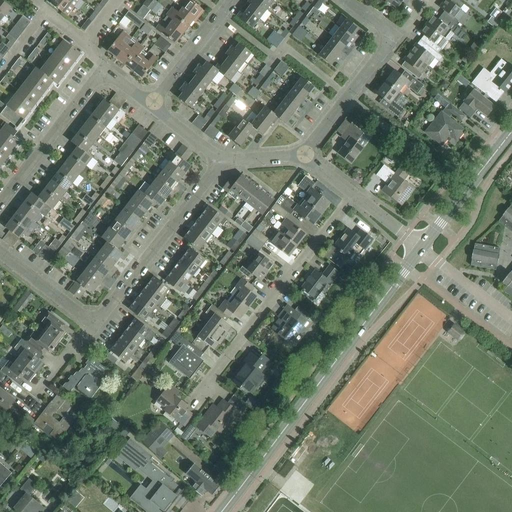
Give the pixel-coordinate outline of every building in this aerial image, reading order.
[(11,7),(1,0),(0,0),(0,13),(4,16),(11,7)] [(74,7),(70,4),(64,0),(49,0),(48,1),(67,16),(74,7)] [(157,1),(155,0),(147,0),(144,5),(150,10),(157,1)] [(202,9),(190,0),(177,0),(177,2),(183,7),(182,8),(196,18),(197,16),(199,17),(204,11),(202,9)] [(266,10),(253,0),(249,0),(248,2),(251,5),(247,10),(259,19),(266,10)] [(274,1),(272,0),(253,0),(266,10),(274,1)] [(409,0),(385,0),(397,9),(402,2),(406,5),(409,0)] [(453,18),(460,9),(464,4),(457,0),(451,0),(450,2),(448,0),(444,0),(439,7),(445,11),(441,15),(455,26),(455,25),(458,22),(453,18)] [(305,11),(310,5),(307,2),(302,9),(305,11)] [(99,13),(104,7),(100,4),(95,10),(99,13)] [(150,10),(144,5),(136,14),(139,16),(141,13),(145,17),(150,10)] [(196,18),(182,8),(179,12),(173,7),(170,11),(189,26),(196,18)] [(491,17),(487,23),(495,29),(499,23),(495,20),(502,13),(496,8),(489,16),(491,17)] [(95,19),(99,13),(95,10),(91,16),(95,19)] [(259,19),(247,10),(243,15),(240,12),(237,16),(252,28),(258,20),(259,19)] [(315,13),(311,10),(306,16),(310,19),(315,13)] [(139,28),(144,23),(129,11),(124,16),(139,28)] [(189,26),(170,11),(166,15),(167,16),(164,21),(169,25),(182,35),(189,26)] [(299,20),(303,14),(300,11),(295,17),(299,20)] [(466,34),(455,25),(455,26),(441,15),(438,20),(433,15),(426,24),(445,39),(448,41),(454,34),(461,39),(466,34)] [(305,26),(310,19),(306,16),(301,23),(305,26)] [(293,27),(299,20),(295,17),(289,24),(293,27)] [(355,33),(359,28),(347,19),(340,28),(356,40),(359,36),(355,33)] [(84,32),(90,24),(86,21),(80,29),(84,32)] [(154,31),(146,24),(141,30),(150,36),(154,31)] [(182,35),(169,25),(166,29),(159,24),(156,28),(166,36),(175,44),(182,35)] [(445,39),(426,24),(420,32),(426,37),(423,41),(428,45),(438,54),(442,49),(448,41),(445,39)] [(17,40),(24,31),(19,28),(16,25),(9,34),(17,40)] [(296,38),(301,31),(297,28),(292,35),(296,38)] [(356,40),(340,28),(333,37),(345,47),(349,42),(352,44),(356,40)] [(284,39),(289,32),(286,29),(281,36),(284,39)] [(116,58),(131,38),(123,32),(108,51),(116,58)] [(43,45),(51,35),(48,33),(40,42),(43,45)] [(172,45),(161,36),(154,44),(165,53),(172,45)] [(279,45),(284,39),(281,36),(276,42),(279,45)] [(341,51),(345,47),(333,37),(326,46),(341,58),(345,54),(341,51)] [(125,64),(140,45),(136,42),(131,38),(116,58),(125,64)] [(24,119),(53,81),(57,85),(81,54),(83,55),(82,56),(83,56),(83,55),(64,40),(58,48),(40,71),(36,67),(7,106),(4,109),(0,114),(20,129),(26,121),(24,119)] [(443,57),(438,54),(428,45),(423,41),(420,44),(418,45),(416,43),(410,52),(424,63),(428,66),(429,66),(435,58),(439,62),(443,57)] [(11,48),(6,45),(2,42),(0,44),(0,47),(7,53),(11,48)] [(251,53),(239,43),(235,49),(232,46),(229,50),(244,62),(251,53)] [(147,53),(142,50),(144,48),(140,45),(125,64),(133,71),(143,58),(147,53)] [(341,58),(326,46),(319,55),(331,65),(335,60),(338,62),(341,58)] [(32,60),(39,50),(36,48),(28,58),(32,60)] [(244,62),(229,50),(226,54),(229,57),(225,62),(237,71),(244,62)] [(421,74),(428,66),(424,63),(410,52),(403,60),(408,64),(404,68),(412,74),(415,76),(418,79),(422,75),(421,74)] [(142,78),(157,58),(153,55),(148,62),(143,58),(133,71),(142,78)] [(465,55),(461,60),(466,64),(470,59),(465,55)] [(14,71),(22,61),(19,59),(11,68),(14,71)] [(215,68),(207,61),(203,67),(199,64),(197,68),(212,80),(218,72),(219,71),(215,68)] [(237,71),(225,62),(221,67),(218,64),(215,68),(219,71),(218,72),(230,81),(237,71)] [(483,68),(471,83),(486,95),(495,84),(506,92),(511,84),(511,66),(508,63),(496,78),(483,68)] [(278,73),(283,67),(279,64),(274,70),(278,73)] [(264,77),(271,68),(266,65),(259,73),(260,74),(264,77)] [(212,80),(197,68),(193,72),(197,75),(193,80),(205,89),(212,80)] [(424,85),(405,71),(413,77),(409,82),(395,70),(386,82),(398,92),(404,84),(417,94),(424,85)] [(276,76),(272,73),(267,80),(270,83),(276,76)] [(0,83),(3,86),(10,76),(7,74),(0,82),(0,83)] [(259,84),(264,77),(260,74),(255,81),(259,84)] [(314,87),(299,75),(296,80),(297,81),(294,86),(307,96),(314,87)] [(205,89),(193,80),(189,85),(186,82),(182,86),(198,98),(205,89)] [(265,89),(270,83),(267,80),(262,86),(265,89)] [(444,81),(440,86),(446,90),(450,85),(444,81)] [(405,109),(395,102),(401,94),(398,92),(386,82),(377,94),(391,105),(388,109),(379,103),(398,118),(405,109)] [(232,93),(237,87),(233,84),(228,90),(232,93)] [(198,98),(182,86),(179,90),(183,93),(179,98),(191,108),(198,98)] [(307,96),(294,86),(290,91),(287,90),(285,94),(300,105),(307,96)] [(235,96),(241,89),(237,87),(232,93),(235,96)] [(252,96),(257,89),(253,87),(248,93),(252,96)] [(255,99),(260,92),(257,89),(252,96),(255,99)] [(465,130),(448,117),(452,113),(461,120),(465,116),(457,109),(451,105),(452,104),(442,96),(443,94),(437,90),(428,102),(430,104),(433,99),(446,109),(443,113),(441,112),(432,124),(425,132),(442,145),(451,133),(457,138),(456,140),(456,141),(465,130)] [(494,107),(486,101),(483,97),(482,98),(472,91),(459,109),(470,118),(478,108),(487,116),(494,107)] [(114,106),(121,97),(116,93),(109,102),(114,106)] [(222,103),(227,96),(223,93),(218,100),(222,103)] [(300,105),(285,94),(281,98),(283,100),(280,104),(292,114),(300,105)] [(120,109),(126,100),(121,97),(114,106),(119,110),(120,109)] [(114,106),(109,102),(105,99),(103,101),(101,100),(97,105),(99,107),(98,108),(112,119),(116,114),(122,118),(126,113),(120,109),(119,110),(114,106)] [(228,108),(233,101),(230,99),(225,105),(228,108)] [(217,109),(222,103),(218,100),(213,107),(217,109)] [(292,114),(280,104),(276,110),(273,108),(271,112),(270,112),(277,117),(285,124),(292,114)] [(230,109),(228,108),(225,105),(218,115),(221,117),(224,120),(228,115),(226,114),(230,109)] [(270,112),(271,112),(262,105),(258,109),(261,111),(257,116),(270,126),(277,117),(270,112)] [(112,119),(98,108),(91,116),(106,127),(112,119)] [(210,119),(215,112),(211,109),(206,116),(210,119)] [(196,127),(203,118),(199,115),(192,123),(196,127)] [(216,124),(221,117),(218,115),(213,121),(216,124)] [(106,127),(91,116),(85,125),(99,136),(106,127)] [(270,126),(257,116),(253,121),(251,119),(248,123),(254,128),(257,131),(263,135),(270,126)] [(257,131),(254,128),(248,123),(240,117),(237,121),(239,123),(235,128),(247,137),(250,134),(253,137),(257,131)] [(200,130),(207,122),(203,118),(196,127),(200,130)] [(0,167),(20,142),(14,137),(18,132),(6,123),(0,131),(0,167)] [(363,148),(356,142),(364,133),(351,123),(341,137),(347,142),(339,153),(351,163),(363,148)] [(208,136),(215,128),(211,124),(204,133),(208,136)] [(99,136),(85,125),(78,133),(93,144),(99,136)] [(141,141),(148,132),(139,125),(132,134),(141,141)] [(212,140),(219,132),(219,131),(215,128),(208,136),(212,140)] [(247,137),(235,128),(231,133),(229,131),(226,135),(240,146),(247,137)] [(93,144),(78,133),(71,142),(78,147),(86,153),(93,144)] [(150,147),(158,138),(151,133),(144,142),(150,147)] [(135,150),(141,141),(132,134),(125,142),(135,150)] [(128,158),(135,150),(125,142),(119,151),(128,158)] [(180,158),(188,148),(183,144),(177,152),(175,154),(180,158)] [(92,158),(86,153),(78,147),(79,148),(73,156),(86,166),(92,158)] [(185,162),(186,162),(193,152),(188,148),(180,158),(185,162)] [(393,149),(387,157),(393,161),(398,153),(393,149)] [(136,159),(141,153),(137,150),(133,156),(136,159)] [(191,166),(186,162),(185,162),(180,158),(175,154),(169,162),(189,177),(192,173),(188,170),(191,166)] [(86,166),(73,156),(66,165),(79,175),(86,166)] [(189,177),(169,162),(165,159),(159,167),(163,170),(179,182),(182,178),(186,181),(189,177)] [(79,175),(66,165),(60,173),(73,183),(79,175)] [(123,175),(128,169),(125,166),(120,173),(123,175)] [(407,186),(408,184),(402,179),(408,172),(400,167),(395,174),(384,166),(377,175),(377,176),(384,166),(389,170),(384,177),(389,181),(382,190),(402,205),(413,191),(407,186)] [(179,182),(163,170),(157,178),(177,193),(179,189),(176,186),(179,182)] [(73,183),(60,173),(53,182),(66,192),(73,183)] [(238,196),(250,181),(242,174),(236,182),(231,178),(222,188),(228,192),(227,193),(235,200),(238,196)] [(330,203),(311,188),(315,183),(305,176),(298,186),(310,195),(305,201),(321,214),(330,203)] [(115,187),(119,181),(116,178),(111,184),(115,187)] [(177,193),(157,178),(150,186),(166,198),(169,194),(173,197),(177,193)] [(103,190),(108,184),(104,181),(100,187),(103,190)] [(246,202),(258,187),(250,181),(238,196),(246,202)] [(66,192),(53,182),(46,191),(59,200),(66,192)] [(166,198),(150,186),(145,182),(139,190),(144,194),(164,210),(167,205),(163,202),(166,198)] [(254,208),(266,193),(258,187),(246,202),(254,208)] [(164,210),(144,194),(139,190),(131,199),(147,211),(152,205),(155,208),(161,213),(164,210)] [(59,200),(46,191),(40,199),(38,198),(46,204),(46,205),(52,209),(59,200)] [(46,204),(38,198),(32,193),(25,201),(40,213),(46,205),(46,204)] [(103,203),(107,196),(104,193),(99,200),(103,203)] [(268,208),(274,200),(266,193),(254,208),(263,215),(268,208)] [(321,214),(305,201),(300,207),(287,197),(279,206),(289,213),(291,215),(295,210),(313,224),(321,214)] [(90,207),(95,201),(91,198),(87,204),(90,207)] [(147,211),(131,199),(124,209),(140,221),(144,215),(147,218),(150,214),(147,211)] [(40,213),(25,201),(19,210),(33,221),(40,213)] [(279,206),(275,203),(271,209),(284,219),(289,213),(279,206)] [(511,203),(508,208),(502,215),(503,216),(498,221),(511,232),(511,203)] [(227,220),(217,212),(209,206),(203,214),(217,225),(220,223),(223,226),(227,220)] [(140,221),(124,209),(116,218),(135,233),(142,223),(140,221)] [(30,226),(33,221),(19,210),(12,219),(31,233),(34,229),(30,226)] [(269,212),(265,217),(270,221),(274,216),(269,212)] [(96,217),(93,215),(89,213),(85,219),(91,224),(96,217)] [(217,225),(203,214),(196,222),(211,234),(217,225)] [(77,224),(82,218),(78,215),(73,221),(77,224)] [(63,218),(59,223),(67,229),(70,223),(63,218)] [(135,233),(116,218),(109,228),(125,240),(129,235),(132,237),(135,233)] [(31,233),(12,219),(5,227),(9,231),(14,234),(20,238),(24,234),(27,237),(31,233)] [(305,234),(286,219),(278,230),(297,245),(305,234)] [(245,221),(243,223),(243,222),(240,226),(248,233),(253,227),(245,221)] [(211,234),(196,222),(190,230),(205,241),(211,234)] [(120,246),(125,240),(109,228),(101,238),(107,242),(107,241),(127,257),(129,254),(123,249),(120,246)] [(361,255),(373,239),(361,230),(357,235),(348,228),(344,234),(341,239),(340,238),(334,246),(349,258),(355,250),(361,255)] [(268,240),(255,229),(251,235),(264,245),(268,240)] [(74,239),(79,233),(76,230),(71,237),(74,239)] [(205,241),(190,230),(184,239),(198,250),(205,241)] [(297,245),(278,230),(270,241),(288,256),(297,245)] [(7,244),(14,234),(9,231),(2,240),(7,244)] [(243,232),(241,235),(237,240),(241,243),(247,235),(243,232)] [(12,248),(18,240),(19,239),(20,238),(14,234),(7,244),(12,248)] [(264,245),(251,235),(245,242),(255,249),(258,252),(264,245)] [(55,252),(62,243),(58,241),(56,239),(49,247),(55,252)] [(234,251),(241,243),(237,240),(231,248),(234,251)] [(127,257),(107,241),(107,242),(101,250),(117,262),(120,258),(124,261),(127,257)] [(498,264),(499,255),(500,248),(475,243),(474,250),(473,250),(471,259),(472,259),(471,265),(496,270),(497,264),(498,264)] [(55,252),(49,247),(45,245),(38,254),(47,262),(55,252)] [(70,251),(67,249),(63,246),(58,253),(65,258),(70,251)] [(205,259),(198,254),(190,248),(184,256),(199,268),(205,259)] [(117,262),(101,250),(95,258),(115,273),(118,269),(114,266),(117,262)] [(274,264),(266,258),(260,253),(254,261),(268,272),(274,264)] [(115,273),(95,258),(91,255),(85,263),(89,266),(104,278),(108,274),(112,277),(115,273)] [(54,265),(59,259),(55,256),(51,263),(54,265)] [(199,268),(184,256),(178,264),(193,276),(199,268)] [(224,265),(228,259),(224,256),(220,262),(224,265)] [(268,272),(254,261),(247,270),(253,275),(261,281),(268,272)] [(193,276),(178,264),(172,272),(186,284),(193,276)] [(104,278),(89,266),(82,274),(102,289),(105,285),(101,282),(104,278)] [(315,298),(328,281),(331,283),(339,273),(329,266),(322,276),(315,270),(302,288),(303,289),(302,290),(304,291),(305,291),(315,298)] [(213,279),(218,273),(214,270),(209,276),(213,279)] [(186,284),(172,272),(165,280),(180,292),(186,284)] [(354,273),(352,276),(358,281),(364,274),(361,272),(354,273)] [(511,274),(510,273),(509,273),(502,282),(507,286),(503,291),(511,297),(511,274)] [(102,289),(82,274),(76,282),(81,286),(86,290),(92,294),(95,290),(99,293),(102,289)] [(170,288),(159,280),(154,276),(148,284),(163,296),(170,288)] [(208,284),(213,279),(209,276),(205,282),(208,284)] [(257,297),(251,292),(255,288),(242,278),(235,287),(237,289),(232,295),(249,307),(257,297)] [(74,295),(81,286),(76,282),(69,291),(74,295)] [(163,296),(148,284),(142,292),(157,304),(161,307),(167,299),(163,296)] [(79,299),(86,290),(81,286),(74,295),(79,299)] [(201,295),(205,289),(201,286),(197,292),(201,295)] [(157,304),(142,292),(136,300),(151,312),(157,304)] [(196,301),(201,295),(197,292),(192,297),(196,301)] [(240,318),(249,307),(232,295),(227,301),(225,300),(218,309),(229,318),(233,312),(240,318)] [(156,315),(151,312),(136,300),(129,309),(144,321),(149,315),(153,319),(156,315)] [(232,327),(220,318),(223,314),(228,318),(229,318),(218,309),(212,304),(205,313),(211,318),(206,325),(223,338),(232,327)] [(281,318),(273,328),(279,333),(279,334),(290,343),(291,342),(300,330),(304,333),(311,324),(319,331),(323,327),(298,306),(294,311),(288,306),(283,311),(287,314),(283,320),(281,318)] [(62,330),(66,325),(48,311),(40,321),(46,326),(43,330),(59,343),(66,333),(62,330)] [(181,319),(186,313),(183,311),(178,317),(181,319)] [(151,330),(144,324),(136,318),(130,326),(145,338),(151,330)] [(174,330),(178,324),(180,322),(175,318),(169,326),(174,330)] [(464,333),(453,324),(451,325),(448,329),(448,331),(458,340),(460,339),(464,335),(464,333)] [(215,349),(223,338),(206,325),(191,344),(203,353),(208,348),(205,345),(207,343),(215,349)] [(145,338),(130,326),(123,335),(138,346),(145,338)] [(167,338),(174,330),(169,326),(162,334),(167,338)] [(179,335),(184,329),(180,326),(175,332),(179,335)] [(51,353),(59,343),(43,330),(38,336),(32,331),(25,341),(35,349),(43,355),(47,350),(51,353)] [(200,358),(203,353),(191,344),(179,335),(175,332),(169,339),(180,347),(168,363),(182,373),(190,379),(204,361),(200,358)] [(138,346),(123,335),(117,342),(132,354),(138,346)] [(43,363),(31,354),(35,349),(25,341),(22,339),(14,349),(22,355),(18,359),(35,373),(43,363)] [(159,349),(163,343),(159,340),(155,346),(159,349)] [(132,354),(117,342),(110,351),(118,357),(125,362),(132,354)] [(154,355),(159,349),(155,346),(150,352),(154,355)] [(260,373),(269,361),(262,355),(260,357),(253,351),(244,362),(246,364),(233,381),(240,387),(242,385),(248,390),(253,383),(257,386),(265,377),(260,373)] [(146,365),(151,359),(147,356),(143,362),(146,365)] [(100,378),(107,369),(92,358),(97,362),(93,369),(90,369),(89,371),(85,368),(82,368),(79,371),(77,372),(74,375),(71,375),(68,379),(70,380),(68,382),(66,383),(66,382),(63,386),(70,392),(75,385),(77,386),(77,389),(89,398),(92,398),(101,386),(100,383),(96,380),(98,378),(100,378)] [(35,373),(18,359),(14,365),(8,361),(1,370),(12,379),(16,374),(28,383),(35,373)] [(142,371),(146,365),(143,362),(138,368),(142,371)] [(14,400),(0,388),(0,380),(4,375),(0,372),(0,407),(5,412),(14,400)] [(187,405),(175,396),(178,391),(170,384),(157,402),(165,409),(164,410),(184,426),(193,415),(187,410),(185,411),(184,410),(187,405)] [(58,441),(75,419),(67,413),(74,405),(66,399),(60,407),(52,401),(35,422),(44,429),(47,425),(54,430),(50,435),(58,441)] [(225,427),(237,411),(223,400),(214,411),(210,408),(197,426),(211,437),(221,424),(225,427)] [(243,413),(248,406),(243,402),(238,409),(243,413)] [(255,404),(251,409),(256,412),(260,407),(255,404)] [(161,422),(144,441),(156,452),(173,433),(161,422)] [(185,435),(182,439),(187,443),(190,439),(185,435)] [(18,438),(13,444),(32,460),(37,453),(18,438)] [(131,438),(118,453),(153,480),(135,502),(147,511),(146,511),(163,511),(165,511),(166,511),(173,504),(184,489),(184,488),(183,489),(173,481),(175,479),(150,459),(153,455),(131,438)] [(41,454),(38,458),(43,462),(46,458),(41,454)] [(101,462),(95,469),(100,473),(99,474),(100,474),(107,465),(106,465),(101,462)] [(0,486),(12,473),(0,463),(0,486)] [(206,489),(213,495),(220,486),(193,463),(186,472),(195,480),(190,486),(201,495),(206,489)] [(41,511),(44,509),(29,496),(38,486),(29,478),(20,489),(26,494),(15,508),(19,511),(41,511)] [(76,492),(67,503),(75,509),(84,498),(76,492)]
